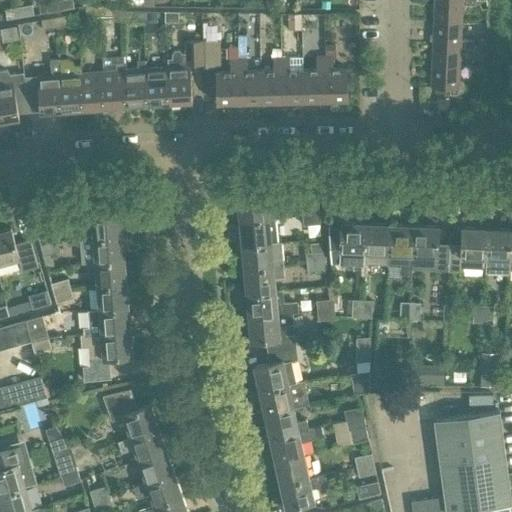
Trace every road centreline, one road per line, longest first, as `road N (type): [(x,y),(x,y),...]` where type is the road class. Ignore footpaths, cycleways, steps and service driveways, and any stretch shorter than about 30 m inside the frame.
road 1 (residential): [(232,511),(195,331),(183,152)]
road 2 (residential): [(183,152),(399,151)]
road 3 (residential): [(0,168),(183,152)]
road 4 (residential): [(396,0),(399,151)]
